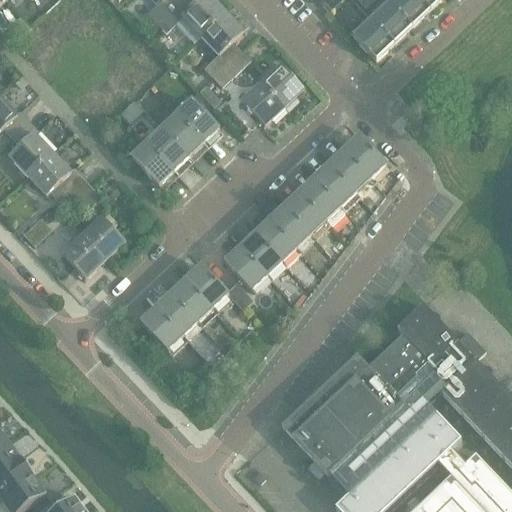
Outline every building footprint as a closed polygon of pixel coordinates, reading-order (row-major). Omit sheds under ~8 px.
[(148,0),(157,9),(148,18),(157,28),(186,0),(148,0)] [(188,0),(186,0),(157,28),(166,37),(176,28),(193,47),(200,40),(225,17),(208,0),(204,0),(196,8),(188,0)] [(327,0),(320,7),(328,16),(345,0),(327,0)] [(378,0),(363,15),(371,23),(370,24),(393,48),(411,31),(389,7),(390,6),(384,0),(378,0)] [(389,7),(411,31),(429,14),(416,0),(395,0),(390,6),(389,7)] [(416,0),(429,14),(444,0),(416,0)] [(218,59),(213,64),(222,73),(241,55),(233,47),(243,37),(225,17),(200,40),(218,59)] [(374,65),(393,48),(370,24),(352,41),(366,56),(365,57),(369,62),(370,61),(374,65)] [(170,54),(166,58),(167,63),(173,65),(177,61),(175,55),(170,54)] [(241,55),(222,73),(231,83),(250,65),(241,55)] [(222,92),(231,83),(222,73),(213,64),(204,73),(222,92)] [(261,88),(283,112),(303,94),(280,70),(261,88)] [(21,81),(15,87),(21,94),(27,87),(21,81)] [(265,130),(283,112),(261,88),(242,106),(265,130)] [(206,89),(198,96),(213,111),(221,104),(206,89)] [(0,102),(0,137),(4,134),(12,143),(30,126),(21,116),(17,120),(0,102)] [(177,120),(205,149),(220,135),(192,106),(177,120)] [(162,134),(190,163),(205,149),(177,120),(162,134)] [(11,162),(29,181),(52,159),(35,140),(40,136),(30,126),(12,143),(21,152),(11,162)] [(147,148),(175,177),(190,163),(162,134),(147,148)] [(344,156),(371,185),(386,171),(359,142),(344,156)] [(132,162),(160,192),(175,177),(147,148),(132,162)] [(329,170),(357,199),(371,185),(344,156),(329,170)] [(52,159),(29,181),(47,200),(57,190),(66,200),(84,183),(74,173),(70,177),(52,159)] [(314,184),(342,213),(357,199),(329,170),(314,184)] [(84,183),(66,200),(76,210),(93,193),(84,183)] [(299,198),(327,227),(342,213),(314,184),(299,198)] [(93,193),(76,210),(85,219),(102,203),(93,193)] [(285,212),(312,241),(327,227),(299,198),(285,212)] [(270,226),(297,255),(312,241),(285,212),(270,226)] [(82,240),(106,265),(125,247),(101,222),(82,240)] [(240,254),(268,283),(283,268),(255,239),(255,240),(242,226),(235,233),(247,247),(240,254)] [(255,239),(283,268),(297,255),(270,226),(255,239)] [(82,240),(63,259),(86,284),(106,265),(82,240)] [(252,297),(268,283),(240,254),(225,268),(252,297)] [(186,286),(214,315),(229,300),(202,271),(186,286)] [(246,311),(255,302),(238,285),(229,295),(246,311)] [(171,300),(199,329),(214,315),(186,286),(171,300)] [(157,313),(184,343),(199,329),(171,300),(157,313)] [(328,482),(338,492),(427,410),(441,397),(511,472),(511,400),(509,402),(475,365),(479,361),(485,355),(468,336),(461,342),(457,346),(424,311),(398,336),(403,341),(369,373),(357,361),(282,433),(328,482)] [(169,357),(184,343),(157,313),(141,328),(169,357)] [(338,492),(348,503),(338,511),(391,511),(437,468),(451,483),(419,511),(511,511),(511,499),(475,461),(465,470),(451,455),(461,446),(427,410),(338,492)] [(7,446),(0,451),(0,478),(21,463),(21,462),(20,463),(7,446)] [(21,463),(0,478),(0,504),(34,480),(21,463)] [(34,480),(0,504),(0,511),(28,511),(46,499),(33,481),(34,481),(34,480)] [(81,511),(73,501),(58,511),(81,511)]
